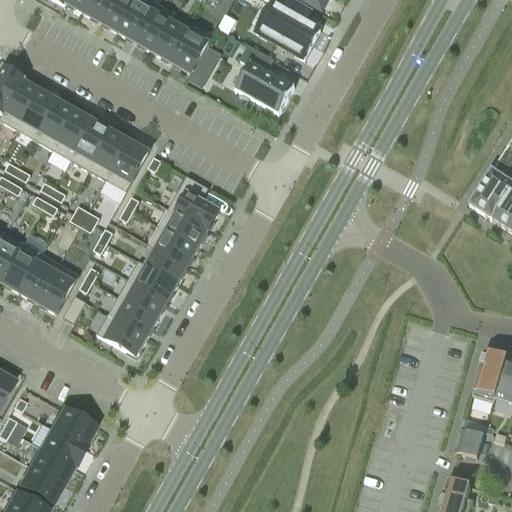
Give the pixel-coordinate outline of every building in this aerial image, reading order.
[(66,8),(65,8),(69,0),(46,0),(64,10),(66,8)] [(69,0),(65,8),(66,8),(83,18),(92,0),(69,0)] [(116,0),(92,0),(83,18),(101,28),(116,0)] [(139,0),(116,0),(101,28),(118,38),(139,0)] [(158,8),(143,0),(139,0),(118,38),(136,48),(158,8)] [(330,0),(301,0),(300,2),(322,15),(330,0)] [(321,39),(306,31),(314,18),(285,1),(277,15),(273,12),(256,41),(304,68),(321,39)] [(177,19),(158,8),(136,48),(154,58),(171,27),(172,27),(177,19)] [(172,27),(171,27),(154,58),(171,68),(189,37),(188,36),(172,27)] [(188,36),(189,37),(171,68),(191,79),(213,40),(193,28),(188,36)] [(279,120),(295,92),(294,91),(293,93),(265,77),(273,65),(248,51),(240,65),(249,70),(235,96),(236,96),(237,95),(279,118),(278,120),(279,120)] [(0,116),(3,119),(4,119),(23,86),(24,86),(25,84),(4,73),(0,80),(0,116)] [(0,125),(18,135),(40,96),(24,86),(23,86),(4,119),(3,119),(0,124),(0,125)] [(36,146),(58,106),(40,96),(18,135),(36,146)] [(36,146),(54,156),(76,116),(58,106),(36,146)] [(54,156),(71,166),(94,126),(76,116),(54,156)] [(89,176),(111,136),(94,126),(71,166),(89,176)] [(107,186),(129,146),(111,136),(89,176),(107,186)] [(126,197),(149,157),(129,146),(107,186),(126,197)] [(148,173),(156,177),(162,167),(154,163),(148,173)] [(20,174),(9,168),(5,175),(16,181),(20,174)] [(16,181),(26,187),(30,180),(20,174),(16,181)] [(492,224),(511,192),(511,187),(492,174),(469,209),(492,224)] [(12,187),(2,181),(0,184),(0,190),(8,195),(12,187)] [(169,214),(208,236),(219,216),(202,206),(209,194),(187,181),(169,214)] [(8,195),(18,201),(23,193),(12,187),(8,195)] [(55,194),(45,188),(41,196),(51,202),(55,194)] [(511,192),(492,224),(511,236),(511,192)] [(55,194),(51,202),(62,207),(66,200),(55,194)] [(43,215),(48,208),(37,202),(33,209),(43,215)] [(133,217),(139,206),(132,202),(126,213),(133,217)] [(54,221),(58,214),(48,208),(43,215),(54,221)] [(84,223),(88,216),(77,210),(73,217),(84,223)] [(120,223),(127,227),(133,217),(126,213),(120,223)] [(198,254),(208,236),(169,214),(158,231),(198,254)] [(88,216),(84,223),(94,229),(98,222),(88,216)] [(80,230),(84,223),(73,217),(69,224),(80,230)] [(80,230),(90,236),(94,229),(84,223),(80,230)] [(152,252),(153,251),(188,271),(198,254),(158,231),(148,250),(152,252)] [(107,249),(113,238),(105,234),(100,245),(107,249)] [(7,239),(0,250),(0,287),(2,288),(24,249),(7,239)] [(100,245),(94,255),(101,259),(107,249),(100,245)] [(24,249),(2,288),(20,298),(42,259),(24,249)] [(143,269),(178,289),(188,271),(153,251),(152,252),(143,268),(143,269)] [(20,298),(37,308),(60,269),(42,259),(20,298)] [(143,269),(143,268),(139,266),(128,285),(168,307),(178,289),(143,269)] [(79,280),(60,269),(37,308),(57,319),(79,280)] [(99,277),(91,273),(85,284),(93,288),(99,277)] [(93,288),(85,284),(80,294),(87,298),(93,288)] [(128,285),(118,302),(158,325),(168,307),(128,285)] [(74,330),(86,308),(75,301),(63,323),(74,330)] [(118,302),(108,320),(148,343),(158,325),(118,302)] [(108,320),(97,340),(136,362),(148,343),(108,320)] [(494,407),(495,403),(495,402),(507,363),(485,356),(472,401),(494,407)] [(495,402),(495,403),(511,407),(511,364),(507,363),(495,402)] [(0,412),(15,387),(13,387),(0,379),(0,412)] [(21,417),(26,407),(19,403),(14,413),(21,417)] [(85,453),(85,452),(96,434),(63,415),(52,434),(85,453)] [(10,436),(16,426),(8,422),(3,431),(10,436)] [(0,442),(5,445),(10,436),(3,431),(0,436),(0,442)] [(85,452),(85,453),(52,434),(41,453),(74,472),(74,473),(75,473),(86,453),(85,452)] [(473,438),(462,435),(459,446),(456,458),(466,461),(477,464),(480,453),(484,441),(473,438)] [(507,441),(497,438),(494,446),(504,449),(507,441)] [(74,473),(74,472),(41,453),(30,472),(63,491),(74,473)] [(63,491),(30,472),(19,491),(53,510),(53,509),(63,491)] [(439,511),(470,511),(472,506),(467,504),(470,491),(448,485),(439,511)] [(499,499),(491,497),(488,507),(496,509),(499,499)] [(7,511),(39,511),(15,498),(7,511)]
